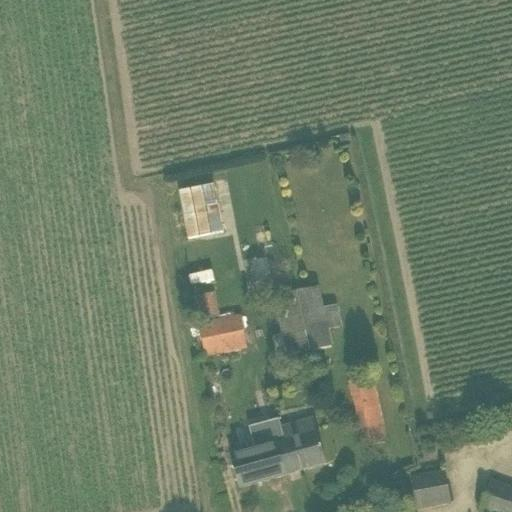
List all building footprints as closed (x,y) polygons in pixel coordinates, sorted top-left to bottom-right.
[(179,192),(188,240),(224,233),(214,185),(179,192)] [(332,348),(328,330),(319,288),(297,293),(310,352),(332,348)] [(216,295),(220,313),(241,309),(237,291),(216,295)] [(191,298),(196,322),(220,317),(215,293),(191,298)] [(288,357),(310,352),(297,293),(275,298),(288,357)] [(199,325),(205,357),(247,348),(241,317),(199,325)] [(360,448),(386,443),(373,376),(347,381),(360,448)] [(240,488),(326,464),(314,419),(251,436),(255,450),(231,457),(240,488)] [(444,473),(443,474),(413,479),(418,509),(450,503),(444,473)] [(481,511),(511,511),(511,488),(491,481),(481,511)]
